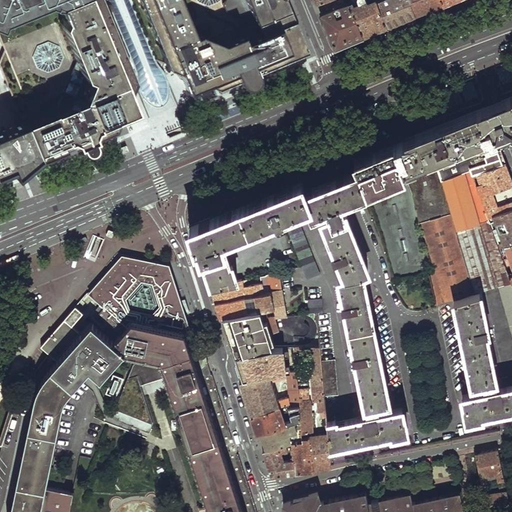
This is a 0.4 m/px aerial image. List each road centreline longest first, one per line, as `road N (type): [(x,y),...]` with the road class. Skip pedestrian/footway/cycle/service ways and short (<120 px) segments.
road 1 (residential): [(511,435),(259,483)]
road 2 (primary): [(338,86),(109,180)]
road 3 (residential): [(259,483),(193,276)]
road 4 (primary): [(511,15),(338,86)]
road 5 (primary): [(329,117),(477,56)]
road 6 (primary): [(184,177),(329,117)]
road 7 (primary): [(0,252),(136,197)]
